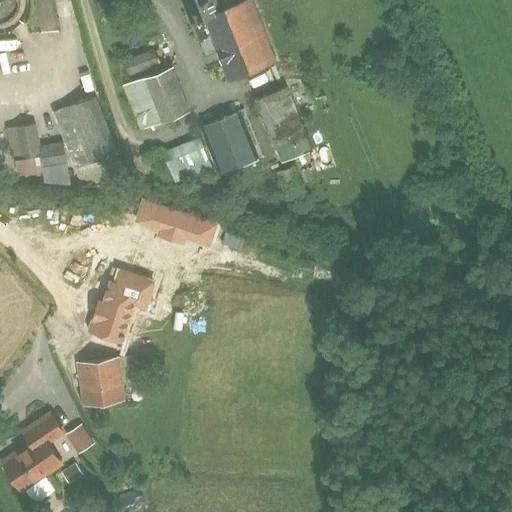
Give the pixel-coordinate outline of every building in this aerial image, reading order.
[(183,0),(192,22),(193,21),(199,39),(210,35),(228,80),(275,61),(251,0),(245,0),(218,10),(214,0),(183,0)] [(122,61),(127,77),(160,65),(154,50),(122,61)] [(122,86),(140,130),(178,115),(160,71),(122,86)] [(274,144),(305,132),(286,86),(255,99),(274,144)] [(54,110),(77,166),(117,149),(93,93),(54,110)] [(199,126),(217,173),(261,155),(242,109),(199,126)] [(12,159),(40,154),(35,122),(15,125),(6,127),(12,159)] [(162,149),(174,180),(211,165),(199,134),(162,149)] [(305,193),(294,165),(276,171),(286,199),(305,193)] [(160,227),(158,233),(183,241),(185,235),(209,243),(215,223),(167,207),(160,227)] [(100,291),(90,322),(124,333),(126,324),(131,310),(135,296),(140,281),(136,279),(140,267),(121,261),(117,273),(112,271),(105,293),(100,291)] [(143,375),(140,353),(116,356),(116,357),(79,362),(84,405),(124,400),(121,378),(143,375)] [(24,432),(31,443),(3,461),(22,489),(61,462),(48,443),(63,432),(51,413),(24,432)] [(80,424),(67,433),(79,451),(92,442),(80,424)]
